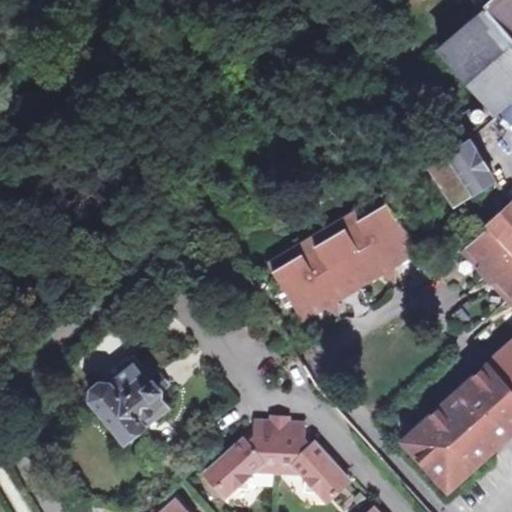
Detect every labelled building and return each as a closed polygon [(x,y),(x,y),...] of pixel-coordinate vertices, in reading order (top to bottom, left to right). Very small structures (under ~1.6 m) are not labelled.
[(511,0),(496,0),(440,48),(484,99),(494,110),(511,94),(511,0)] [(511,94),(494,110),(505,122),(511,116),(511,94)] [(456,204),(496,179),(471,141),(431,166),(456,204)] [(384,193),(397,214),(420,199),(407,179),(384,193)] [(397,214),(384,193),(266,264),(300,321),(312,314),(315,304),(322,308),(337,299),(337,291),(349,292),(367,282),(371,270),(379,275),(395,265),(395,256),(406,259),(421,249),(397,214)] [(511,340),(486,364),(511,393),(511,205),(491,225),(511,247),(511,340)] [(485,276),(511,252),(511,247),(491,225),(462,250),(470,259),(483,262),(480,270),(485,276)] [(507,301),(511,296),(511,252),(485,276),(490,281),(500,280),(502,295),(507,301)] [(395,256),(395,265),(406,259),(395,256)] [(483,262),(470,259),(480,270),(483,262)] [(371,270),(367,282),(379,275),(371,270)] [(500,280),(490,281),(502,295),(500,280)] [(315,304),(312,314),(322,308),(315,304)] [(126,442),(169,409),(162,400),(164,389),(169,385),(158,371),(151,377),(143,376),(135,366),(140,362),(135,356),(92,389),(92,400),(126,442)] [(511,433),(511,393),(486,364),(402,439),(450,491),(511,433)] [(292,464),(304,477),(305,493),(335,494),(349,480),(315,444),(311,448),(303,446),(303,423),(289,423),(289,418),(272,418),(272,422),(258,422),(256,444),(247,444),(243,440),(206,473),(220,489),(251,490),(251,474),(264,462),(292,464)] [(264,462),(251,474),(304,477),(292,464),(264,462)] [(186,511),(176,501),(163,511),(186,511)]
